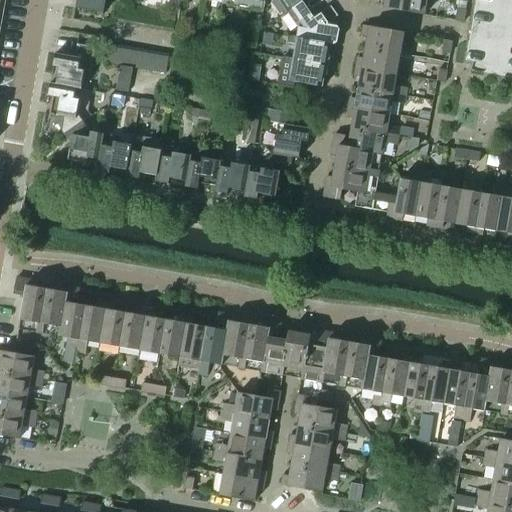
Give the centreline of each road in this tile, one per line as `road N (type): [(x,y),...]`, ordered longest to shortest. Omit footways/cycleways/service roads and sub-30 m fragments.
road 1 (residential): [(315,221),(13,167)]
road 2 (residential): [(227,511),(89,462),(0,458)]
road 3 (residential): [(315,221),(352,12),(343,0)]
road 4 (residential): [(511,256),(315,221)]
road 5 (residential): [(13,167),(39,0)]
